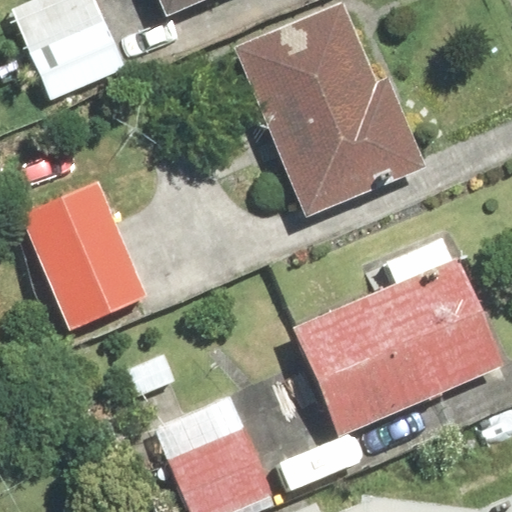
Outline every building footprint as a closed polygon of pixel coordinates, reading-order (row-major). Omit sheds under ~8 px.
[(97,0),(14,0),(10,2),(51,110),(129,80),(97,0)] [(338,0),(315,0),(223,39),(297,212),(420,159),(381,68),(370,73),(338,0)] [(98,187),(17,217),(62,338),(143,308),(98,187)] [(282,319),(330,431),(498,361),(451,248),(282,319)] [(229,399),(153,433),(187,511),(251,511),(274,502),(229,399)] [(511,511),(511,501),(492,509),(359,491),(307,511),(511,511)]
